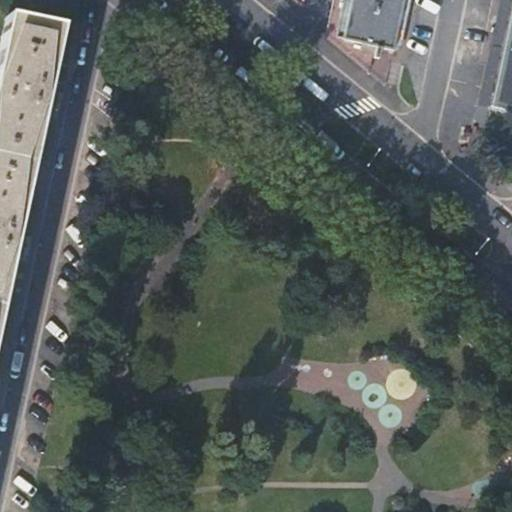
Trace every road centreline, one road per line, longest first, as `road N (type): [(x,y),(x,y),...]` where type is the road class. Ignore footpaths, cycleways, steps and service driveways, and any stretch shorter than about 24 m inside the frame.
road 1 (residential): [(132,0),(511,314)]
road 2 (residential): [(511,245),(219,0)]
